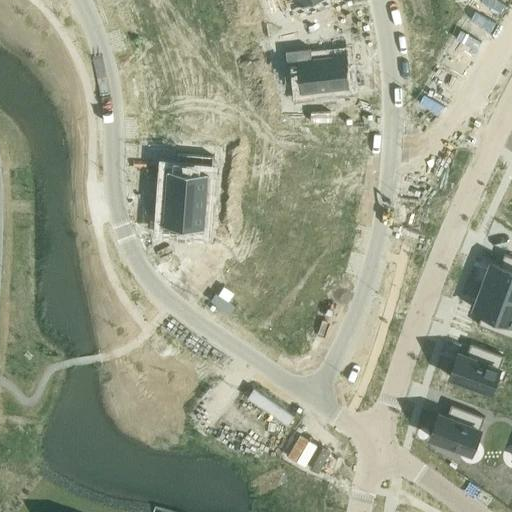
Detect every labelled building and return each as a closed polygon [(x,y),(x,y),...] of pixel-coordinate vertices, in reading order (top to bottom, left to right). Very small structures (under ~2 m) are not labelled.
[(128,0),(135,15),(170,0),(128,0)] [(260,43),(249,46),(251,57),(262,54),(260,43)] [(311,48),(286,51),(291,92),(303,91),(303,92),(348,87),(344,56),(312,60),(311,48)] [(284,150),(282,168),(291,169),(289,183),(293,184),(290,208),(319,213),(322,188),(342,190),(347,156),(294,148),(293,151),(284,150)] [(168,169),(164,224),(204,227),(208,173),(212,173),(213,156),(177,153),(176,169),(168,169)] [(295,259),(276,308),(306,319),(325,271),(310,265),(315,252),(289,242),(284,255),(295,259)] [(492,263),(483,286),(511,296),(511,256),(504,254),(500,266),(492,263)] [(511,296),(483,286),(475,309),(482,312),(478,325),(511,337),(511,296)] [(459,352),(450,376),(491,391),(505,355),(471,343),(466,355),(459,352)] [(439,413),(430,437),(472,452),(485,416),(452,404),(447,416),(439,413)]
